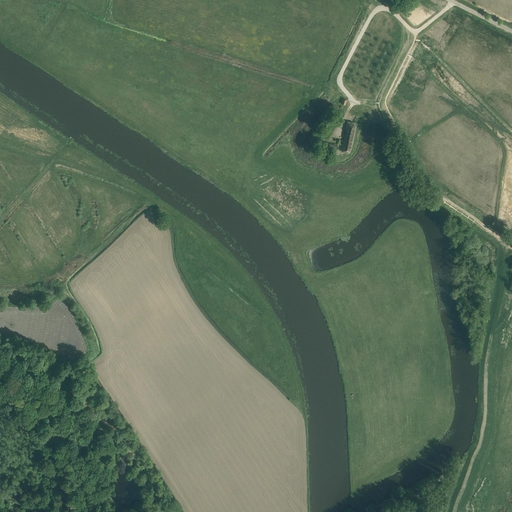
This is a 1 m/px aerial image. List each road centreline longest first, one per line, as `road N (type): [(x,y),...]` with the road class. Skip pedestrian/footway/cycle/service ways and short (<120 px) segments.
road 1 (track): [(453,511),(475,444),(510,246)]
road 2 (track): [(511,247),(418,180),(379,102)]
